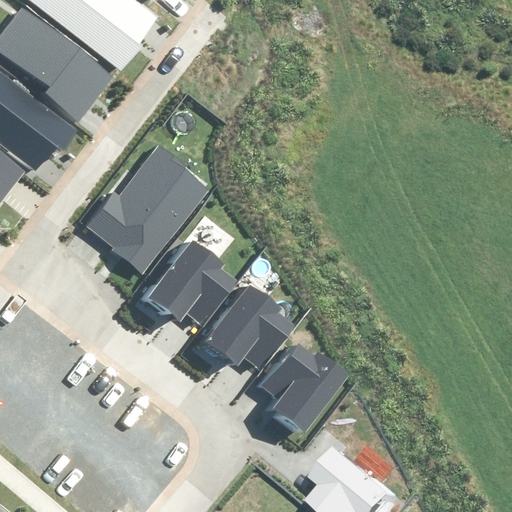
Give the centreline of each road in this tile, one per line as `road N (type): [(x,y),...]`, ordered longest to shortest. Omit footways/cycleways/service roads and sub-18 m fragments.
road 1 (residential): [(179,511),(218,463),(218,422),(21,258)]
road 2 (residential): [(21,258),(218,5)]
